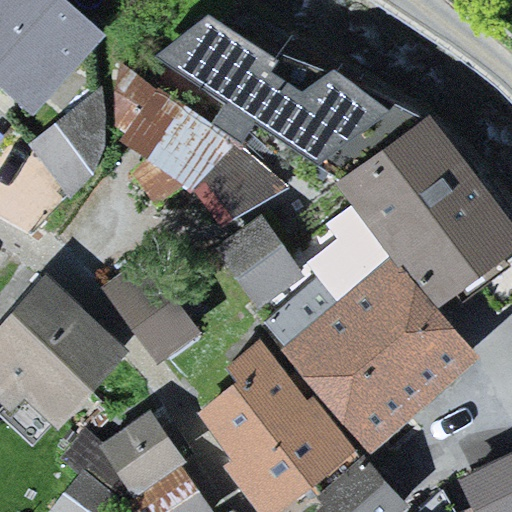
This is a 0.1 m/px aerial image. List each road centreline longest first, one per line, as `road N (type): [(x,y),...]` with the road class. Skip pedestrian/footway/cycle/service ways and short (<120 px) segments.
road 1 (residential): [(0,229),(70,270),(142,355),(246,511)]
road 2 (residential): [(511,80),(410,0)]
